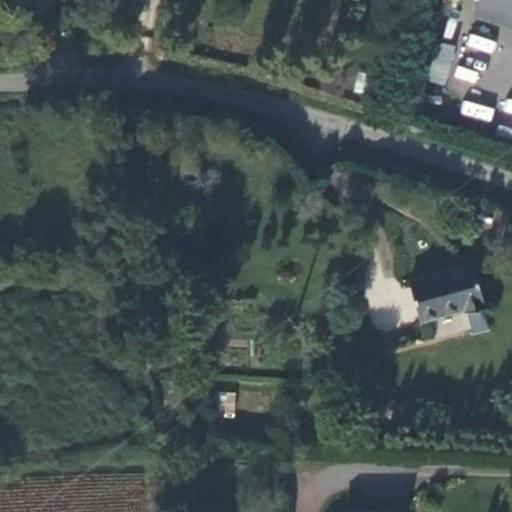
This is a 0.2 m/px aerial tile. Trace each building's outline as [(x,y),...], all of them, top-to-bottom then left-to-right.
[(511,0),(477,0),(475,9),(511,20),(511,0)] [(469,34),(466,47),(492,54),(496,40),(469,34)] [(426,79),(444,85),(457,48),(439,42),(426,79)] [(511,113),(511,98),(505,96),(501,110),(511,113)] [(490,123),(495,108),(463,99),(459,113),(490,123)] [(511,139),(511,127),(498,124),(495,135),(511,139)] [(140,199),(126,201),(135,267),(149,264),(140,199)] [(465,306),(469,321),(484,317),(467,257),(405,274),(417,316),(462,303),(463,307),(465,306)] [(217,417),(234,417),(235,392),(218,392),(217,417)]
